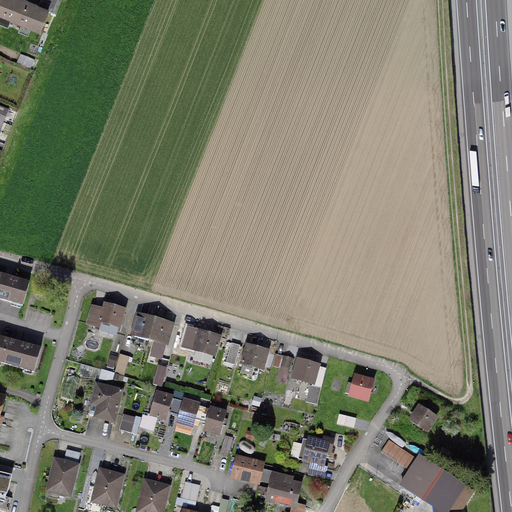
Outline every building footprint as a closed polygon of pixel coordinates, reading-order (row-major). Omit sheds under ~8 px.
[(27,0),(0,0),(0,22),(10,27),(13,21),(21,24),(19,30),(29,34),(31,28),(41,32),(48,12),(51,13),(56,0),(40,0),(39,5),(27,0)] [(0,300),(22,307),(28,285),(0,276),(0,300)] [(115,336),(122,311),(105,307),(104,312),(93,309),(88,325),(100,329),(99,332),(115,336)] [(171,325),(159,322),(151,320),(138,316),(132,336),(165,345),(171,325)] [(188,348),(192,333),(178,330),(174,344),(188,348)] [(212,356),(217,339),(199,334),(194,351),(212,356)] [(0,339),(0,363),(33,373),(39,351),(0,339)] [(229,356),(236,358),(240,345),(233,343),(229,356)] [(265,354),(266,353),(247,347),(243,365),(260,370),(263,362),(268,363),(270,356),(265,354)] [(284,384),(291,360),(275,355),(271,367),(280,369),(276,382),(284,384)] [(128,358),(119,356),(114,374),(123,376),(128,358)] [(312,384),(316,367),(298,362),(293,379),(312,384)] [(350,396),(366,401),(371,383),(355,378),(350,396)] [(96,385),(88,417),(113,423),(121,392),(96,385)] [(223,421),(225,414),(155,394),(149,415),(165,420),(167,413),(171,414),(178,416),(176,423),(192,428),(194,421),(196,421),(205,424),(203,431),(219,436),(223,421)] [(419,407),(410,422),(426,432),(435,418),(430,414),(431,412),(426,408),(424,411),(419,407)] [(136,435),(139,427),(140,421),(123,417),(121,421),(133,425),(131,434),(136,435)] [(141,418),(140,421),(139,427),(152,431),(154,422),(141,418)] [(219,456),(226,458),(232,439),(225,437),(219,456)] [(303,461),(303,462),(322,466),(325,455),(330,456),(333,442),(323,440),(322,443),(303,439),(302,446),(295,444),(293,449),(292,450),(290,456),(291,458),(303,461)] [(465,487),(465,488),(419,457),(417,461),(388,441),(380,453),(409,472),(400,486),(437,511),(462,511),(473,493),(465,487)] [(449,454),(442,449),(437,455),(445,460),(449,454)] [(69,497),(77,466),(54,460),(50,478),(54,479),(51,492),(69,497)] [(238,460),(234,477),(256,482),(260,465),(238,460)] [(114,508),(122,477),(99,471),(95,489),(100,490),(97,503),(114,508)] [(0,495),(5,497),(9,478),(0,476),(0,495)] [(285,478),(273,476),(267,500),(294,507),(299,487),(284,483),(285,478)] [(161,511),(167,488),(145,482),(140,499),(146,501),(143,511),(161,511)] [(188,501),(191,487),(184,485),(181,499),(188,501)] [(198,488),(191,487),(188,501),(195,502),(198,488)]
